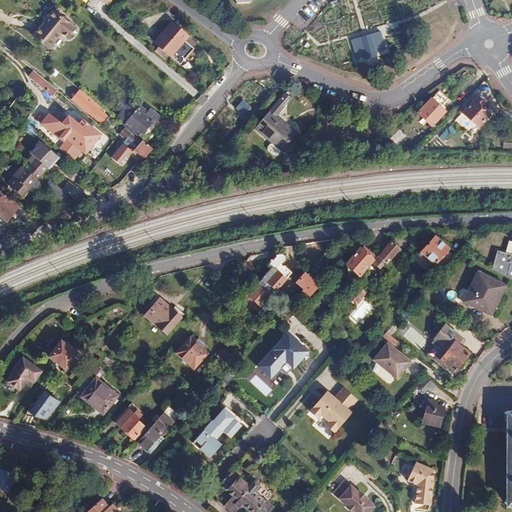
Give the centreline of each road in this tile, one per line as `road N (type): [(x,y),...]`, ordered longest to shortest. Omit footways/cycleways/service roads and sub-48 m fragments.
road 1 (residential): [(511,219),(285,239),(161,267),(48,307),(0,356)]
road 2 (residential): [(0,260),(134,205),(240,71)]
road 3 (residential): [(276,63),(383,99),(475,44)]
road 4 (unclassified): [(186,511),(132,474),(0,428)]
road 5 (unclassified): [(511,343),(483,369),(466,401),(449,511)]
